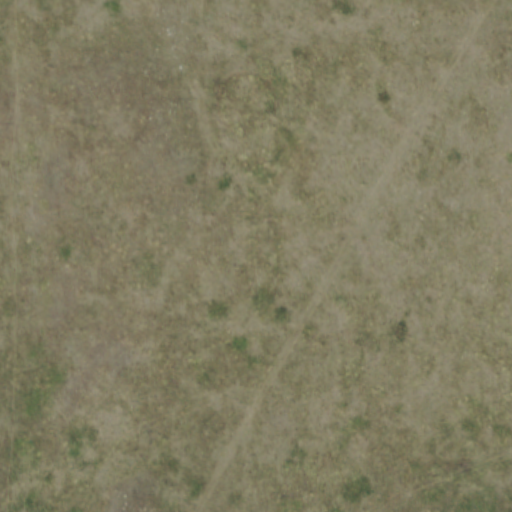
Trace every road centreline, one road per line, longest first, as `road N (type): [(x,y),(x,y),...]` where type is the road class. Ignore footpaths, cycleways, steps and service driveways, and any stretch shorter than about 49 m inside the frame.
road 1 (track): [(201,511),(309,306),(498,0)]
road 2 (track): [(511,455),(442,475),(375,511)]
